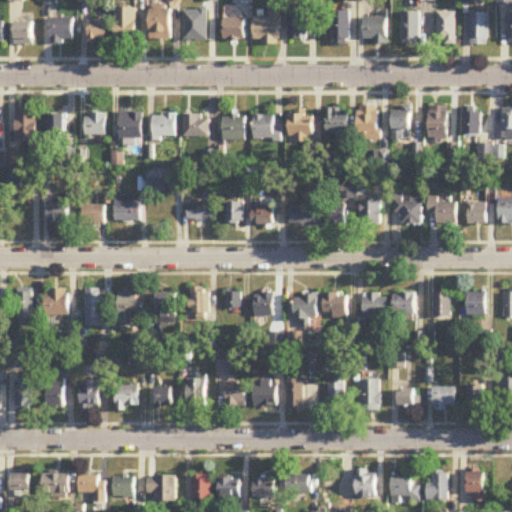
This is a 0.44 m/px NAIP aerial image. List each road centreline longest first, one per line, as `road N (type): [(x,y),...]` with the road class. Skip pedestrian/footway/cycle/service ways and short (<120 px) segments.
road 1 (residential): [(0,437),(511,437)]
road 2 (residential): [(0,75),(511,75)]
road 3 (residential): [(0,256),(511,256)]
